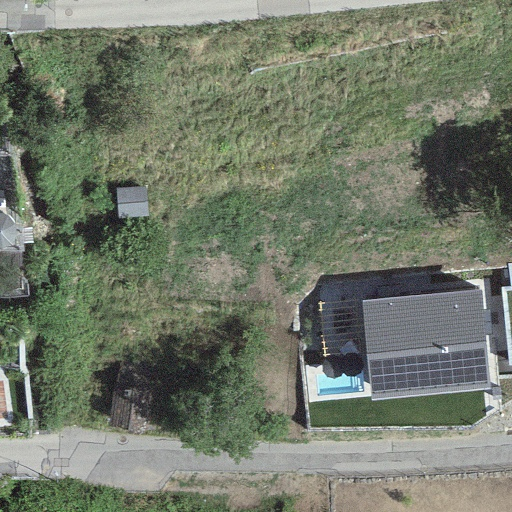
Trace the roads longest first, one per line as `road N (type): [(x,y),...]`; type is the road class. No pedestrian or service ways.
road 1 (residential): [(0,458),(511,455)]
road 2 (residential): [(277,0),(0,15)]
